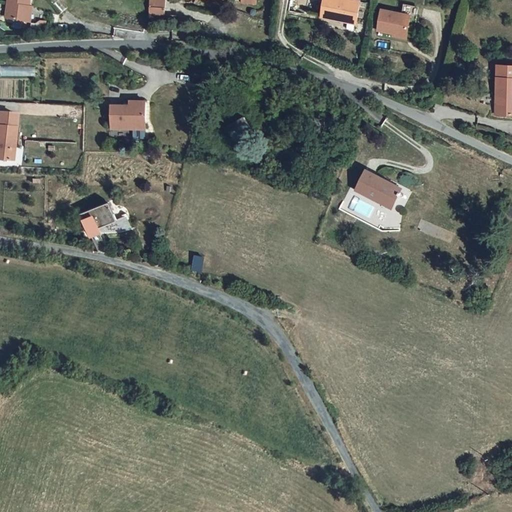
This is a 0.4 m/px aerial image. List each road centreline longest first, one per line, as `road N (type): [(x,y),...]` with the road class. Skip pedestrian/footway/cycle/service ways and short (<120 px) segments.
road 1 (tertiary): [(0,47),(99,42),(282,55),(511,161)]
road 2 (unclassified): [(0,236),(195,286),(265,322),(295,360),(379,511)]
